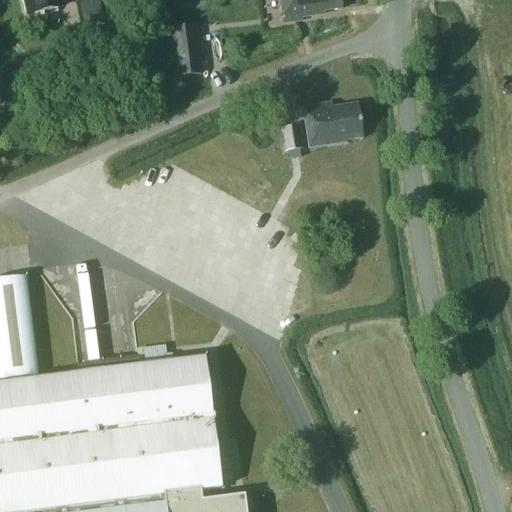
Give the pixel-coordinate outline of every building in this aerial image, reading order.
[(22,0),(26,16),(60,8),(58,0),(22,0)] [(90,0),(78,4),(87,39),(107,34),(98,0),(90,0)] [(279,0),(282,24),(301,22),(301,19),(311,18),(310,14),(340,10),(338,0),(279,0)] [(169,30),(176,79),(202,76),(196,26),(169,30)] [(332,109),(331,104),(302,108),(308,149),(346,144),(346,142),(362,139),(357,105),(332,109)] [(302,149),(299,126),(281,129),(285,152),(302,149)] [(0,280),(0,381),(34,377),(22,278),(0,280)] [(170,355),(165,356),(164,347),(136,350),(138,367),(171,363),(170,355)] [(199,492),(219,490),(202,361),(0,386),(0,511),(244,511),(243,497),(200,503),(199,492)]
